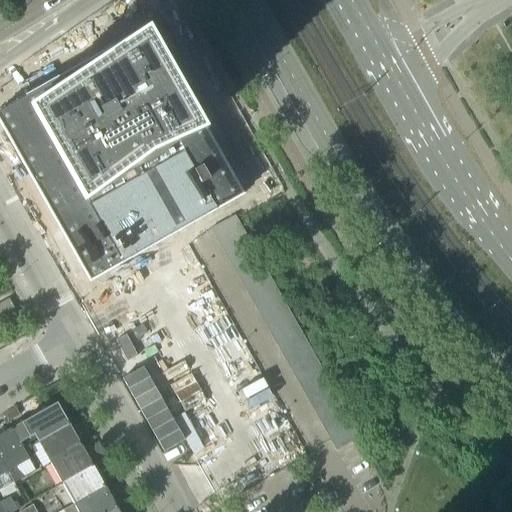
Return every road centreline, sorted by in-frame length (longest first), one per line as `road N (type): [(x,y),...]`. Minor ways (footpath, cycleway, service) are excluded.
road 1 (secondary): [(245,0),(324,148),(418,279),(511,385)]
road 2 (secondary): [(511,266),(383,70)]
road 3 (residential): [(176,511),(77,337)]
road 4 (residential): [(77,337),(0,200)]
road 5 (unknown): [(5,210),(90,151),(118,192)]
road 6 (unknown): [(420,44),(447,119),(444,167)]
